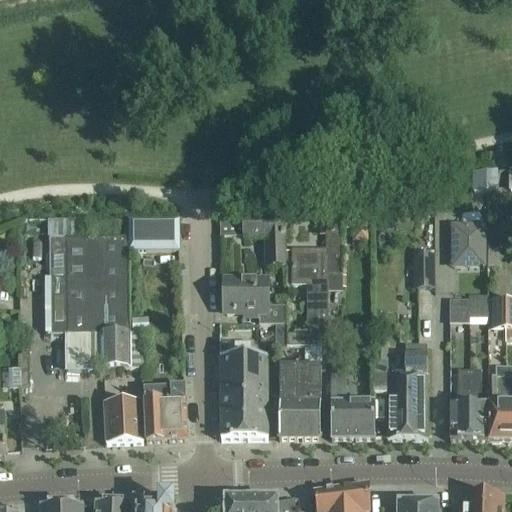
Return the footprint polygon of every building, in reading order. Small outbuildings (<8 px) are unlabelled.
[(479,175),(473,176),(473,177),(474,196),(488,196),(487,173),(479,175)] [(366,231),(368,231),(368,209),(347,209),(347,231),(354,231),(354,243),(366,243),(366,231)] [(270,222),(244,223),(245,240),(266,240),(267,269),(285,268),(284,239),(284,221),(270,222)] [(129,223),(129,241),(130,241),(130,254),(179,254),(180,254),(179,223),(129,223)] [(484,255),(484,230),(454,230),(454,255),(484,255)] [(308,289),(308,336),(288,336),(288,349),(327,349),(328,278),(341,279),(341,238),(326,238),(326,255),(292,254),(293,271),(293,288),(308,289)] [(51,242),(52,339),(68,338),(68,339),(69,339),(69,373),(102,372),(102,373),(102,380),(117,379),(117,373),(143,372),(142,336),(131,336),(130,254),(130,241),(129,241),(82,241),(51,242)] [(498,254),(488,254),(488,270),(498,270),(498,254)] [(434,259),(416,259),(416,293),(434,293),(434,259)] [(274,328),(279,328),(285,328),(287,328),(287,315),(267,315),(267,285),(225,285),(225,293),(220,294),(221,308),(226,309),(226,317),(259,317),(259,328),(274,328)] [(451,305),(451,331),(470,331),(470,305),(451,305)] [(507,328),(507,306),(494,306),(495,329),(507,328)] [(132,335),(142,335),(141,321),(132,321),(132,335)] [(279,328),(274,328),(274,351),(285,351),(285,328),(279,328)] [(406,379),(388,379),(389,345),(375,345),(376,389),(388,389),(387,444),(427,444),(429,360),(406,359),(406,379)] [(407,349),(406,359),(429,360),(429,350),(407,349)] [(267,361),(220,361),(221,444),(268,444),(267,361)] [(489,410),(488,446),(507,447),(508,371),(501,371),(496,371),(496,383),(489,383),(489,410)] [(279,444),(320,444),(321,372),(279,372),(279,444)] [(451,425),(450,445),(488,446),(489,410),(482,410),(481,375),(457,375),(458,409),(451,409),(451,425)] [(331,380),(331,444),(375,444),(375,409),(346,409),(346,380),(331,380)] [(185,405),(184,390),(144,392),(146,447),(164,446),(187,445),(185,405)] [(105,408),(107,449),(143,447),(142,407),(140,407),(140,402),(117,403),(118,407),(105,408)] [(368,511),(368,489),(346,492),(348,511),(368,511)] [(348,511),(346,492),(315,497),(316,511),(348,511)] [(483,511),(484,499),(464,498),(462,511),(483,511)] [(484,499),(483,511),(503,511),(504,500),(484,499)] [(278,506),(246,506),(246,511),(294,511),(295,504),(296,503),(278,506)]
